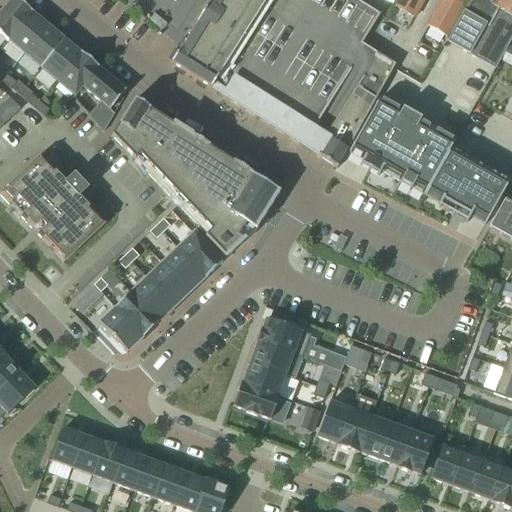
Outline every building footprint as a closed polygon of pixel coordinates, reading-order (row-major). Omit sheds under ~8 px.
[(0,37),(6,43),(30,15),(31,15),(13,0),(12,0),(0,15),(0,37)] [(316,159),(335,171),(394,67),(360,46),(379,17),(351,0),(213,0),(212,0),(211,0),(192,30),(194,31),(181,51),(180,50),(179,50),(170,67),(210,92),(210,91),(316,158),(316,159)] [(396,0),(392,9),(412,20),(423,0),(396,0)] [(467,0),(441,0),(426,27),(446,38),(467,0)] [(511,0),(467,0),(446,38),(443,43),(495,72),(500,63),(508,48),(511,41),(511,0)] [(6,43),(0,50),(0,51),(16,65),(23,57),(23,56),(46,29),(30,15),(6,43)] [(23,57),(40,70),(63,43),(46,29),(23,56),(23,57)] [(63,43),(40,70),(57,83),(80,56),(63,43)] [(511,65),(511,49),(508,48),(500,63),(510,69),(511,65)] [(82,89),(97,71),(98,71),(80,56),(57,83),(73,99),(82,89)] [(97,71),(82,89),(109,112),(124,94),(97,71)] [(16,85),(6,77),(1,84),(10,91),(16,85)] [(34,111),(39,105),(30,97),(25,103),(34,111)] [(378,101),(347,155),(399,184),(399,185),(410,191),(423,198),(427,190),(450,151),(451,149),(453,144),(418,124),(420,122),(401,111),(400,114),(378,101)] [(213,248),(225,261),(254,233),(278,195),(249,177),(250,176),(232,165),(232,166),(208,150),(172,127),(172,128),(148,113),(148,112),(133,102),(111,139),(206,238),(204,239),(213,248)] [(34,111),(43,119),(49,112),(39,105),(34,111)] [(96,116),(90,122),(99,131),(105,125),(96,116)] [(450,151),(423,198),(439,207),(441,203),(473,221),(484,227),(508,184),(497,178),(450,151)] [(0,194),(0,199),(7,207),(9,206),(20,218),(19,219),(31,232),(39,224),(44,229),(35,237),(62,265),(102,226),(86,209),(81,214),(72,204),(86,191),(72,176),(58,189),(49,180),(54,175),(38,158),(0,194)] [(511,207),(503,202),(488,230),(511,243),(511,207)] [(155,228),(162,235),(169,229),(162,221),(155,228)] [(155,228),(148,234),(155,242),(162,235),(155,228)] [(204,281),(221,265),(193,235),(176,251),(204,281)] [(138,258),(131,251),(124,258),(131,265),(138,258)] [(189,295),(204,281),(176,251),(161,266),(189,295)] [(124,258),(117,264),(124,272),(131,265),(124,258)] [(481,275),(492,281),(499,268),(488,263),(481,275)] [(146,280),(174,309),(189,295),(161,266),(146,280)] [(146,280),(131,295),(158,324),(174,309),(146,280)] [(106,288),(100,281),(93,288),(100,295),(106,288)] [(499,288),(491,286),(487,297),(494,300),(499,288)] [(159,324),(158,324),(131,295),(114,311),(141,340),(142,340),(159,324)] [(83,297),(73,307),(81,316),(91,306),(83,297)] [(130,351),(141,340),(114,311),(99,325),(98,326),(100,328),(97,331),(107,341),(110,338),(126,355),(127,354),(130,351)] [(264,321),(256,344),(257,345),(256,345),(292,358),(301,361),(301,360),(325,369),(330,356),(306,347),(309,338),(300,334),(264,321)] [(484,325),(480,336),(487,339),(491,327),(484,325)] [(196,345),(224,355),(230,338),(202,328),(196,345)] [(480,336),(476,347),(483,350),(487,339),(480,336)] [(256,345),(249,366),(284,379),(292,383),(301,361),(292,358),(256,345)] [(511,348),(510,347),(501,372),(511,375),(511,348)] [(187,352),(178,375),(224,393),(233,370),(187,352)] [(363,353),(359,365),(366,367),(370,356),(363,353)] [(330,356),(325,369),(339,375),(344,362),(330,356)] [(0,392),(19,375),(4,360),(4,359),(0,363),(0,392)] [(383,361),(379,372),(386,375),(391,364),(383,361)] [(477,364),(470,361),(466,372),(473,375),(477,364)] [(391,364),(386,375),(394,378),(398,366),(391,364)] [(242,386),(241,388),(276,401),(277,399),(284,379),(249,366),(242,386)] [(511,375),(501,372),(492,396),(511,403),(511,375)] [(19,375),(0,392),(0,409),(6,417),(34,391),(19,375)] [(424,376),(419,387),(427,390),(431,379),(424,376)] [(431,379),(427,390),(434,393),(439,381),(431,379)] [(317,382),(315,389),(326,393),(328,386),(317,382)] [(240,385),(232,408),(244,413),(244,414),(256,419),(257,418),(269,422),(278,399),(277,399),(276,401),(241,388),(242,386),(240,385)] [(315,389),(312,397),(323,401),(326,393),(315,389)] [(329,404),(316,439),(336,447),(337,447),(350,412),(329,404)] [(475,422),(479,411),(471,408),(467,419),(475,422)] [(307,411),(302,422),(314,426),(318,415),(307,411)] [(336,447),(336,448),(358,456),(358,455),(357,455),(370,420),(350,412),(337,447),(336,447)] [(492,414),(488,425),(495,428),(499,416),(492,414)] [(499,416),(495,428),(503,431),(507,419),(499,416)] [(370,420),(357,455),(358,455),(378,462),(391,427),(370,420)] [(391,427),(378,462),(397,469),(398,470),(411,434),(410,434),(391,427)] [(397,469),(396,470),(409,475),(409,474),(419,478),(434,435),(412,427),(410,434),(411,434),(398,470),(397,469)] [(62,431),(50,463),(71,471),(83,439),(62,431)] [(83,439),(71,471),(92,479),(103,447),(102,446),(83,439)] [(103,447),(92,479),(112,487),(124,454),(125,454),(125,453),(103,445),(102,446),(103,447)] [(440,449),(429,481),(450,489),(461,457),(440,449)] [(124,454),(112,487),(133,494),(145,462),(125,454),(124,454)] [(461,457),(450,489),(470,496),(482,464),(461,457)] [(145,462),(133,494),(154,502),(165,469),(145,462)] [(482,464),(470,496),(489,503),(491,504),(502,472),(482,464)] [(165,469),(154,502),(174,509),(186,477),(165,469)] [(489,503),(489,505),(509,511),(511,511),(511,508),(511,475),(502,472),(491,504),(489,503)] [(186,477),(174,509),(181,511),(196,511),(207,485),(204,483),(186,477)] [(220,511),(228,491),(204,482),(204,483),(207,485),(196,511),(220,511)] [(57,511),(60,503),(48,499),(46,507),(57,511)]
